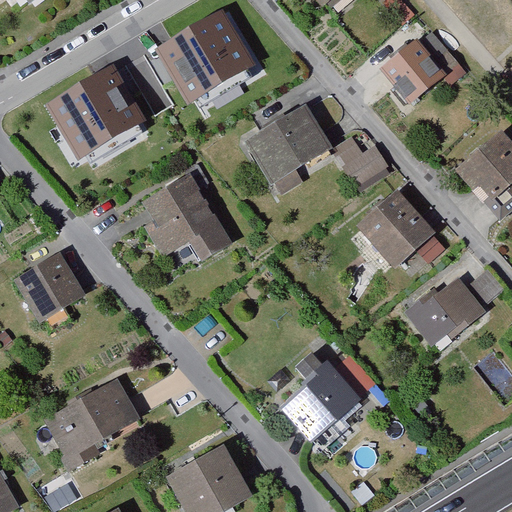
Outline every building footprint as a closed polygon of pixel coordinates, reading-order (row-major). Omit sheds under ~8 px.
[(0,0),(0,16),(20,0),(0,0)] [(344,0),(306,0),(324,19),(344,0)] [(223,15),(159,52),(172,73),(190,104),(254,67),(223,15)] [(414,116),(451,85),(415,42),(378,73),(414,116)] [(114,70),(48,109),(80,162),(146,123),(128,92),(114,70)] [(310,116),(250,155),(283,205),(342,166),(310,116)] [(511,153),(488,126),(446,163),(482,204),(511,177),(511,153)] [(376,146),(358,152),(354,138),(337,144),(350,184),(385,172),(376,146)] [(198,184),(147,212),(157,231),(175,263),(196,252),(226,236),(198,184)] [(456,258),(415,206),(362,247),(402,299),(456,258)] [(157,231),(146,236),(164,270),(175,263),(157,231)] [(226,236),(196,252),(208,270),(237,254),(226,236)] [(59,268),(12,294),(37,339),(84,313),(59,268)] [(429,310),(408,328),(411,331),(439,365),(455,352),(461,359),(491,334),(511,358),(511,356),(511,300),(497,282),(474,301),(466,291),(435,317),(429,310)] [(366,405),(338,375),(319,354),(297,375),(316,396),(288,422),(323,459),(373,412),(366,405)] [(352,361),(338,375),(366,405),(381,391),(352,361)] [(107,378),(35,417),(66,474),(139,434),(107,378)] [(224,444),(164,477),(182,511),(223,511),(253,496),(224,444)] [(20,511),(0,480),(0,511),(20,511)]
